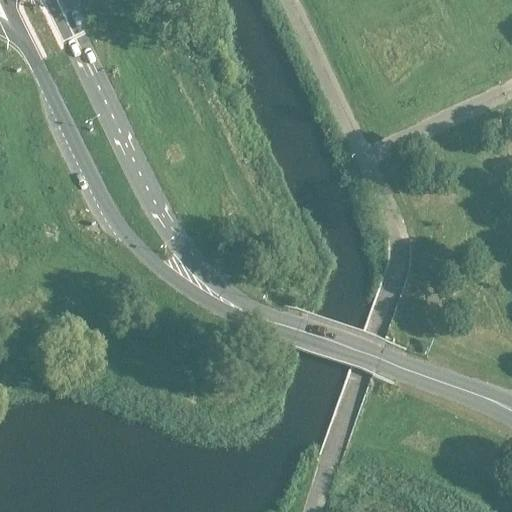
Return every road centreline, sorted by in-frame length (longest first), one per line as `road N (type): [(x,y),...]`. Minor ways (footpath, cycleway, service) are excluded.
road 1 (unclassified): [(3,0),(125,243),(195,294),(246,314)]
road 2 (unclassified): [(246,314),(165,233),(49,0)]
road 3 (unclassified): [(246,314),(504,406)]
